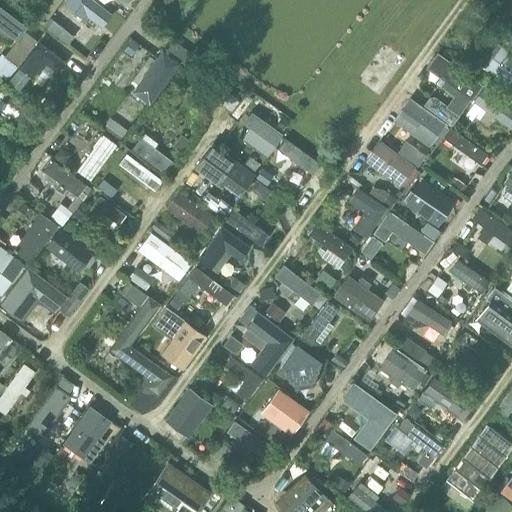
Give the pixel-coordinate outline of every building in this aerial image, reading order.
[(61,0),(47,0),(39,11),(49,17),(61,0)] [(66,0),(64,3),(85,20),(88,16),(102,27),(112,13),(95,0),(66,0)] [(0,4),(0,26),(17,39),(25,29),(27,26),(0,4)] [(63,27),(50,17),(45,24),(57,34),(63,27)] [(174,38),(166,48),(183,61),(191,50),(174,38)] [(66,61),(39,40),(18,67),(35,79),(47,63),(58,72),(66,61)] [(511,83),(511,52),(501,45),(485,64),(511,83)] [(163,47),(133,90),(150,102),(180,59),(163,47)] [(436,51),(426,65),(445,78),(442,84),(456,94),(448,105),(458,113),(470,97),(474,100),(484,86),(483,85),(436,51)] [(18,69),(9,81),(18,89),(28,77),(18,69)] [(474,100),(467,110),(474,115),(479,118),(482,114),(492,121),(495,116),(511,128),(511,106),(484,86),(474,100)] [(30,112),(0,89),(0,109),(20,125),(30,112)] [(228,91),(220,102),(231,110),(239,99),(228,91)] [(393,120),(428,146),(432,141),(437,145),(449,129),(444,124),(445,123),(409,98),(393,120)] [(446,106),(439,116),(450,123),(457,114),(446,106)] [(282,132),(251,110),(241,121),(248,126),(242,138),(266,156),(276,145),(282,132)] [(111,116),(106,123),(123,135),(128,128),(111,116)] [(282,116),(274,126),(281,131),(288,121),(282,116)] [(487,152),(452,127),(444,137),(480,163),(487,152)] [(116,143),(103,133),(76,169),(90,179),(116,143)] [(173,160),(141,135),(132,147),(164,172),(173,160)] [(321,163),(285,137),(277,148),(313,173),(321,163)] [(406,189),(421,168),(385,142),(370,163),(406,189)] [(214,143),(195,169),(221,188),(223,184),(238,196),(254,174),(214,143)] [(419,145),(410,159),(418,165),(427,151),(419,145)] [(61,146),(54,155),(64,163),(68,157),(68,151),(61,146)] [(162,179),(126,152),(118,162),(155,189),(162,179)] [(18,164),(3,153),(0,156),(0,171),(8,178),(18,164)] [(251,154),(245,163),(255,170),(261,162),(251,154)] [(91,187),(50,157),(42,169),(59,182),(55,187),(63,193),(67,188),(82,199),(91,187)] [(263,168),(257,177),(267,185),(274,176),(263,168)] [(103,177),(97,186),(111,197),(117,188),(103,177)] [(422,177),(405,203),(438,226),(455,200),(422,177)] [(463,192),(468,185),(458,178),(453,185),(463,192)] [(260,181),(254,190),(266,198),(272,189),(260,181)] [(386,206),(357,186),(348,200),(362,210),(352,227),(366,236),(386,206)] [(216,216),(179,188),(165,207),(202,235),(216,216)] [(397,197),(387,190),(380,201),(390,207),(397,197)] [(235,201),(222,192),(212,206),(224,216),(235,201)] [(126,213),(99,194),(92,204),(106,215),(103,221),(112,228),(116,222),(118,224),(126,213)] [(32,208),(23,200),(17,208),(26,215),(32,208)] [(72,210),(60,201),(50,215),(62,224),(72,210)] [(89,210),(80,203),(71,216),(79,223),(89,210)] [(511,227),(481,206),(473,217),(484,225),(477,236),(486,243),(493,232),(511,245),(511,227)] [(247,218),(234,208),(226,219),(262,245),(269,234),(254,223),(258,216),(251,211),(247,218)] [(389,209),(373,231),(385,239),(391,229),(397,234),(394,239),(402,244),(405,239),(424,253),(433,239),(419,230),(389,209)] [(58,224),(40,211),(13,249),(30,262),(58,224)] [(175,233),(156,219),(151,227),(169,240),(175,233)] [(322,222),(312,235),(348,262),(358,249),(348,242),(322,222)] [(224,223),(198,258),(212,268),(226,248),(240,259),(252,244),(224,223)] [(93,252),(61,227),(46,247),(78,272),(84,264),(88,268),(96,257),(92,253),(93,252)] [(192,261),(151,230),(137,248),(178,279),(192,261)] [(356,233),(349,241),(359,248),(365,239),(356,233)] [(382,241),(372,234),(360,249),(371,257),(382,241)] [(476,253),(458,241),(453,250),(471,261),(476,253)] [(0,295),(23,264),(0,247),(0,295)] [(490,281),(458,259),(451,270),(466,281),(463,286),(469,291),(472,286),(482,293),(490,281)] [(67,295),(27,265),(0,300),(0,302),(23,320),(38,300),(53,313),(67,295)] [(233,294),(196,265),(169,301),(177,307),(187,295),(188,296),(198,283),(226,304),(233,294)] [(281,281),(316,306),(324,295),(289,269),(281,281)] [(358,280),(347,273),(333,294),(368,320),(384,298),(367,287),(371,282),(361,275),(358,280)] [(235,274),(229,282),(239,290),(245,282),(235,274)] [(144,275),(138,283),(144,288),(150,280),(144,275)] [(447,282),(437,275),(427,289),(436,296),(447,282)] [(89,289),(80,281),(70,295),(79,303),(89,289)] [(400,288),(392,282),(386,290),(394,296),(400,288)] [(139,306),(109,349),(144,374),(138,382),(143,385),(146,387),(147,386),(159,395),(173,374),(130,344),(161,303),(148,293),(147,294),(132,283),(124,295),(139,306)] [(489,297),(476,316),(511,340),(511,296),(496,285),(487,297),(489,297)] [(70,295),(60,308),(68,316),(79,303),(70,295)] [(337,307),(327,300),(302,332),(312,341),(337,307)] [(454,327),(414,300),(400,319),(416,330),(422,322),(445,339),(454,327)] [(286,311),(272,301),(265,311),(279,321),(286,311)] [(165,304),(152,321),(170,334),(159,349),(183,366),(207,333),(165,304)] [(258,308),(246,323),(264,336),(257,345),(262,348),(250,364),(265,375),(294,334),(258,308)] [(197,315),(192,321),(201,327),(205,321),(197,315)] [(0,361),(5,365),(18,348),(10,342),(12,337),(0,328),(0,361)] [(476,338),(464,329),(439,366),(451,375),(463,357),(466,359),(470,354),(467,351),(476,338)] [(231,334),(223,344),(236,355),(244,344),(231,334)] [(299,343),(281,368),(296,385),(315,381),(323,361),(299,343)] [(426,368),(393,345),(379,367),(411,390),(426,368)] [(427,351),(421,360),(434,368),(440,359),(427,351)] [(337,352),(332,359),(343,368),(349,361),(337,352)] [(30,355),(25,361),(35,368),(39,362),(30,355)] [(263,378),(231,355),(224,365),(245,380),(236,392),(247,399),(263,378)] [(34,369),(23,361),(0,394),(0,409),(5,413),(18,394),(23,397),(30,389),(24,385),(34,369)] [(502,371),(487,361),(468,389),(483,399),(502,371)] [(435,368),(421,389),(456,415),(457,413),(463,417),(478,398),(467,390),(435,368)] [(62,376),(26,428),(37,436),(49,418),(54,421),(59,413),(71,396),(67,393),(74,384),(62,376)] [(355,383),(342,400),(368,419),(355,437),(371,449),(397,414),(355,383)] [(511,383),(496,408),(507,416),(511,408),(511,383)] [(189,386),(165,419),(188,437),(213,404),(189,386)] [(309,409),(279,387),(261,412),(291,434),(309,409)] [(228,395),(221,405),(233,414),(240,404),(228,395)] [(400,396),(396,402),(404,407),(408,401),(400,396)] [(111,419),(89,403),(62,442),(89,461),(105,439),(100,435),(111,419)] [(414,403),(408,412),(417,419),(423,410),(414,403)] [(405,416),(397,427),(427,449),(418,461),(428,468),(445,445),(405,416)] [(272,446),(234,419),(226,430),(237,437),(232,444),(245,453),(250,446),(264,457),(272,446)] [(511,444),(511,442),(485,421),(444,477),(471,500),(511,444)] [(367,453),(331,427),(323,437),(359,464),(367,453)] [(133,442),(121,433),(99,464),(110,473),(133,442)] [(229,442),(221,437),(211,451),(219,457),(229,442)] [(17,440),(9,452),(17,458),(25,445),(17,440)] [(380,445),(378,453),(386,455),(388,447),(380,445)] [(176,468),(167,461),(142,496),(164,511),(197,511),(211,493),(180,471),(176,468)] [(403,461),(397,470),(412,481),(418,472),(403,461)] [(299,463),(292,474),(302,480),(309,470),(299,463)] [(75,469),(64,487),(73,493),(85,475),(75,469)] [(347,478),(339,473),(332,484),(340,489),(347,478)] [(511,473),(500,489),(511,497),(511,473)] [(309,477),(285,510),(287,511),(299,511),(305,504),(315,511),(346,511),(350,507),(333,494),(334,493),(330,490),(329,491),(309,477)] [(379,495),(360,480),(356,484),(355,484),(348,494),(370,511),(387,511),(389,510),(375,499),(379,495)] [(108,511),(121,497),(109,486),(97,504),(107,511),(108,511)] [(401,486),(393,497),(404,505),(405,504),(412,494),(401,486)] [(511,511),(511,502),(498,490),(485,506),(492,511),(511,511)] [(438,511),(427,503),(420,511),(438,511)]
